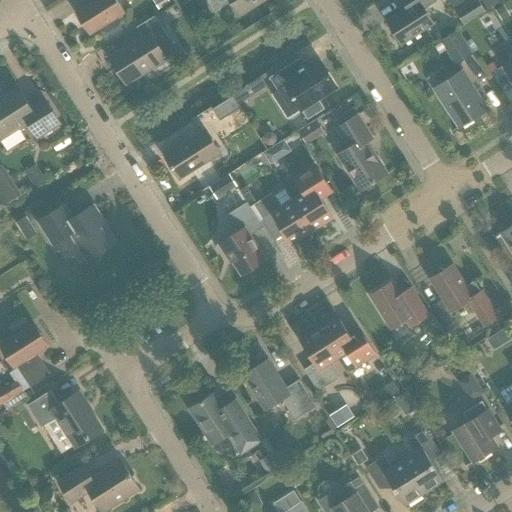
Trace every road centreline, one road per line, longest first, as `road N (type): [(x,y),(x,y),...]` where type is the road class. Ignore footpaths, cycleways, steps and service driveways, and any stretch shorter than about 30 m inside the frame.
road 1 (residential): [(219,319),(27,15)]
road 2 (residential): [(219,319),(256,315),(450,196)]
road 3 (residential): [(217,511),(135,376),(219,319)]
road 4 (residential): [(450,196),(326,0)]
